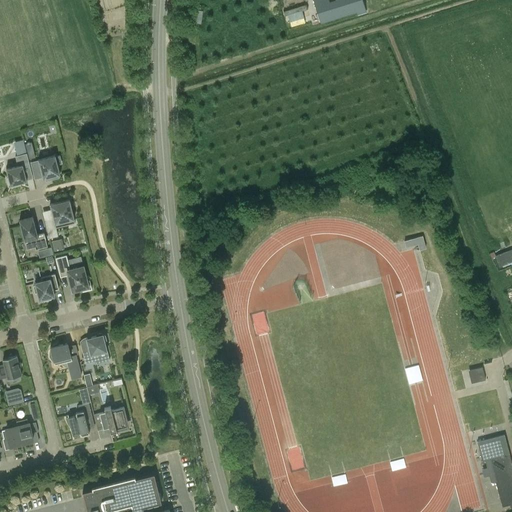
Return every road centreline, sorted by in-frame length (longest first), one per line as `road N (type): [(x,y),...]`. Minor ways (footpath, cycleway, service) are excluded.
road 1 (tertiary): [(178,297),(163,0)]
road 2 (tertiary): [(229,511),(178,297)]
road 3 (residential): [(0,469),(54,454),(24,329)]
road 4 (residential): [(24,329),(178,297)]
